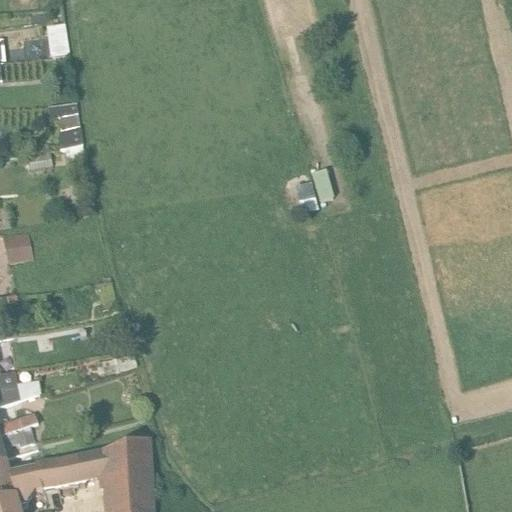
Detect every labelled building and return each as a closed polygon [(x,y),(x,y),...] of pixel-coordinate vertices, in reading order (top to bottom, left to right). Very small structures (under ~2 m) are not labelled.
[(64,25),(46,28),(50,55),(68,53),(64,25)] [(53,116),(77,112),(75,103),(45,105),(47,117),(53,116)] [(55,130),(79,125),(77,112),(53,116),(55,130)] [(67,145),(81,143),(82,143),(79,125),(55,130),(58,147),(67,145)] [(70,162),(84,160),(81,143),(67,145),(70,162)] [(49,149),(24,153),(26,165),(51,162),(49,149)] [(324,165),(310,169),(318,196),(332,192),(324,165)] [(314,192),(310,177),(294,180),(297,196),(314,192)] [(0,217),(0,223),(10,221),(8,205),(0,206),(0,214),(0,218),(0,217)] [(27,228),(1,233),(6,260),(32,255),(27,228)] [(116,302),(110,277),(94,281),(101,306),(116,302)] [(115,369),(135,362),(133,351),(87,360),(89,372),(115,367),(115,369)] [(0,402),(39,389),(37,376),(16,380),(14,368),(0,370),(0,402)] [(0,456),(6,455),(2,444),(17,439),(18,443),(34,437),(29,422),(36,419),(32,409),(0,420),(0,456)] [(155,434),(33,459),(34,463),(41,486),(97,473),(99,486),(102,486),(103,511),(152,511),(148,446),(157,444),(155,434)] [(6,455),(0,456),(0,494),(14,492),(6,468),(10,468),(6,455)] [(6,468),(14,492),(33,488),(41,486),(34,463),(10,468),(6,468)] [(14,492),(0,494),(0,511),(21,511),(18,501),(26,499),(33,488),(14,492)]
